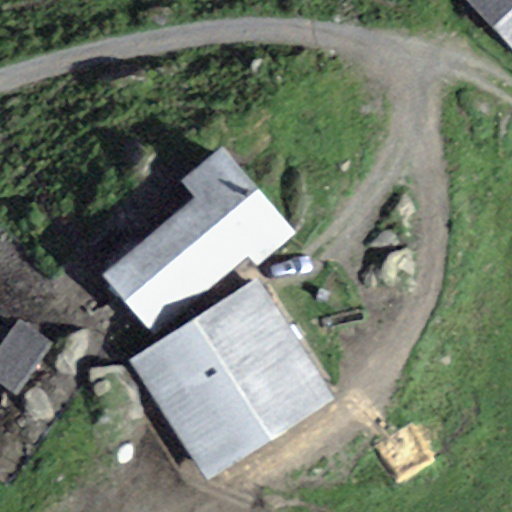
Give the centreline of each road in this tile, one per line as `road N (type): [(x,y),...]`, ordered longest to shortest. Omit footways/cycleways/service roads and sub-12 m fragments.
road 1 (track): [(426,51),(441,151),(443,254),(396,377),(274,469),(195,511)]
road 2 (track): [(0,83),(203,32),(304,27),(426,51)]
